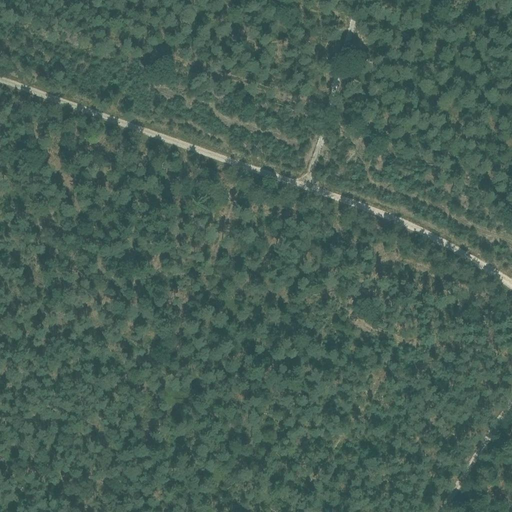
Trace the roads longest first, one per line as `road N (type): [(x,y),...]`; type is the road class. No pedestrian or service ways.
road 1 (track): [(0,81),(297,181)]
road 2 (track): [(297,181),(388,215),(511,289)]
road 3 (track): [(297,181),(346,0)]
road 4 (track): [(430,511),(511,383)]
